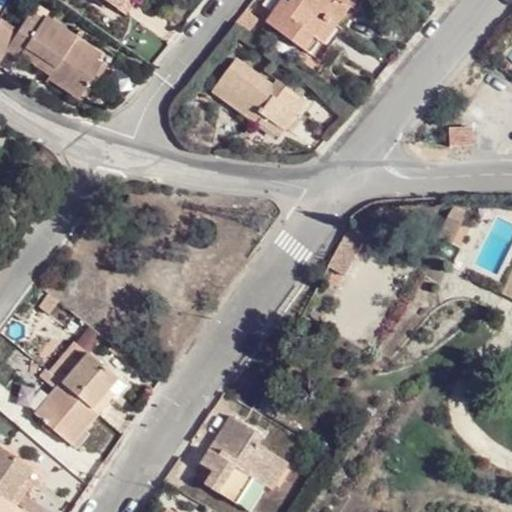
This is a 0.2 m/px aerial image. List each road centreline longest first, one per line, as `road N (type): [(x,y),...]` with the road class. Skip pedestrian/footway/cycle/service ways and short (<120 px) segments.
road 1 (residential): [(108,511),(343,180)]
road 2 (residential): [(343,180),(233,176),(115,153)]
road 3 (residential): [(343,180),(375,129),(484,0)]
road 4 (residential): [(115,153),(228,0)]
road 5 (residential): [(0,301),(115,153)]
road 6 (residential): [(511,174),(343,180)]
road 7 (residential): [(115,153),(0,92)]
